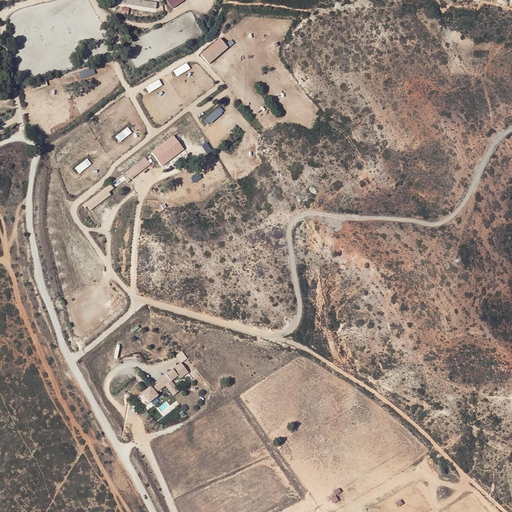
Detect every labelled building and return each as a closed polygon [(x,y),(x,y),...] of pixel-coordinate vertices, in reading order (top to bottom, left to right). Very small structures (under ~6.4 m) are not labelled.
[(157,2),(141,0),(127,0),(127,5),(156,9),(157,2)] [(166,0),(172,8),(184,0),(166,0)] [(209,64),(229,47),(220,37),(201,54),(209,64)] [(187,62),(174,70),(177,76),(191,68),(187,62)] [(79,71),(81,78),(96,74),(94,68),(79,71)] [(149,93),(163,85),(159,79),(146,87),(149,93)] [(204,120),(209,125),(225,111),(221,106),(204,120)] [(119,141),(132,133),(129,127),(116,135),(119,141)] [(174,135),(151,151),(161,166),(185,150),(174,135)] [(87,158),(76,168),(80,173),(92,164),(87,158)] [(183,351),(177,354),(181,362),(187,359),(183,351)] [(180,362),(172,369),(178,376),(180,379),(188,372),(180,362)] [(172,369),(165,374),(171,382),(178,376),(172,369)] [(165,374),(150,386),(155,393),(171,382),(165,374)] [(150,386),(140,393),(148,403),(158,396),(155,393),(150,386)]
